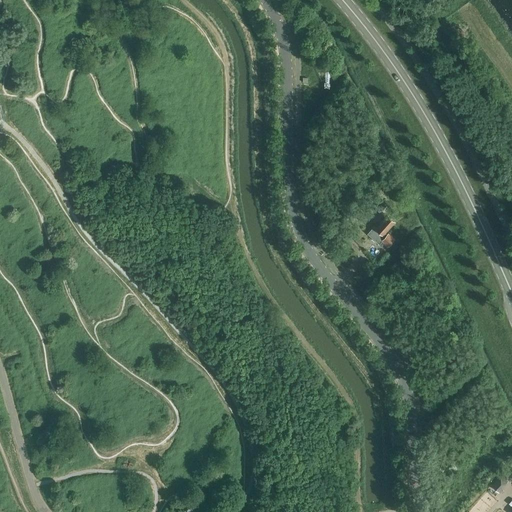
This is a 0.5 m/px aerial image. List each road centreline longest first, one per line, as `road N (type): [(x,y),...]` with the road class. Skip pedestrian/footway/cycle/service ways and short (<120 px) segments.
road 1 (unknown): [(407,511),(388,371),(319,283),(285,224),(273,45),(251,0)]
road 2 (unclassified): [(415,511),(402,376),(297,227),(284,48),(265,0)]
road 3 (track): [(228,200),(261,280),(348,400),(359,511)]
road 4 (primary): [(511,294),(444,148),(342,0)]
